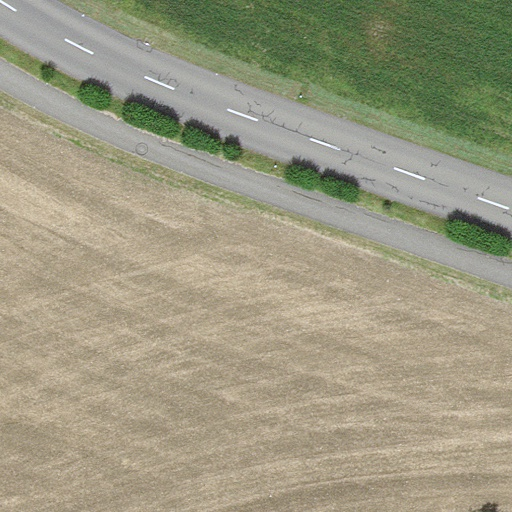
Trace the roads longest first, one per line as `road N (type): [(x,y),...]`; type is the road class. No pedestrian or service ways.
road 1 (tertiary): [(511,214),(249,122),(76,51),(0,7)]
road 2 (track): [(511,281),(157,151),(0,78)]
